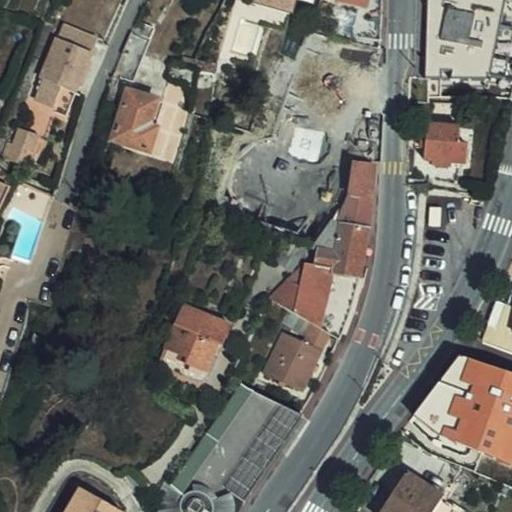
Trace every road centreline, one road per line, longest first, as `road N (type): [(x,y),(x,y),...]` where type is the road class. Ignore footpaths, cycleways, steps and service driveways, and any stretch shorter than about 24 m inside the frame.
road 1 (tertiary): [(403,0),(393,214),(379,304),(358,361),(266,511)]
road 2 (secondary): [(511,176),(472,294),(319,511)]
